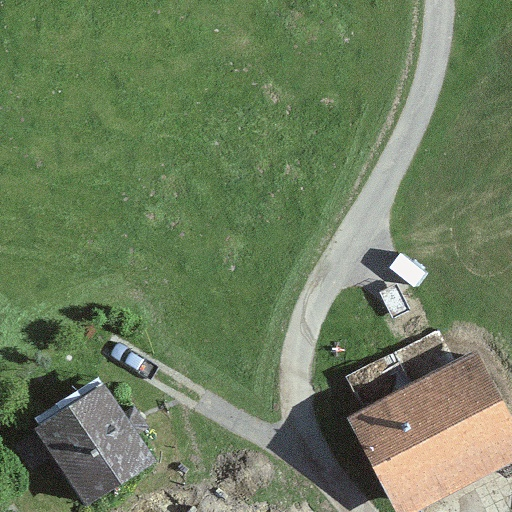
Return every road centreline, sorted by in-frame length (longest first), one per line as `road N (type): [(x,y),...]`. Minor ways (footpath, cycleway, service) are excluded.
road 1 (track): [(445,0),(429,95),(324,300),(305,369),(304,401),(320,462),(360,511)]
road 2 (track): [(209,404),(320,462)]
